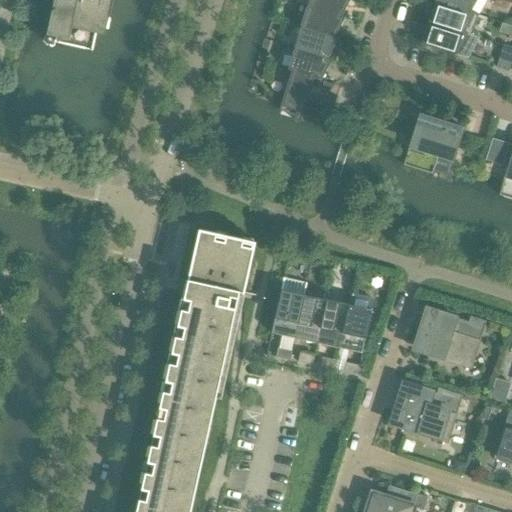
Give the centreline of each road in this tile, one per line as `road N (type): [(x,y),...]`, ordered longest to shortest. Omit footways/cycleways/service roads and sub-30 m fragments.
road 1 (tertiary): [(76,511),(142,205)]
road 2 (tertiary): [(142,205),(209,0)]
road 3 (residential): [(511,113),(379,68),(393,0)]
road 4 (residential): [(511,506),(353,457)]
road 5 (residential): [(353,457),(401,305)]
road 6 (residential): [(142,205),(0,173)]
road 7 (residential): [(248,511),(277,383)]
